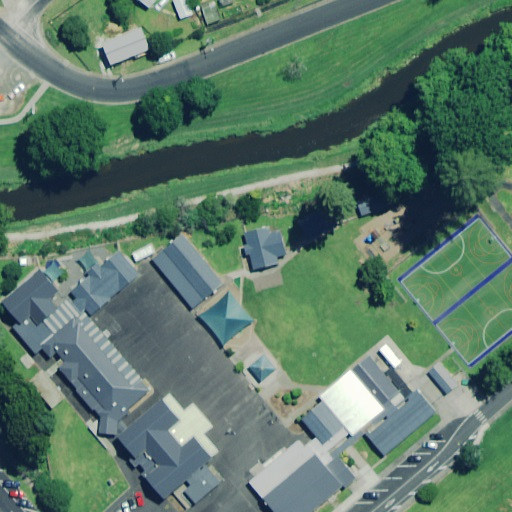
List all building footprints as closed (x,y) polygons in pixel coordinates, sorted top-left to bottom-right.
[(156,0),(139,0),(149,9),(156,0)] [(193,15),(187,0),(174,0),(173,1),(181,20),(193,15)] [(222,20),(215,1),(200,6),(208,25),(222,20)] [(149,55),(141,33),(113,44),(122,66),(149,55)] [(380,197),(358,205),(362,216),(384,208),(380,197)] [(245,259),(249,257),(255,273),(279,264),(277,259),(289,254),(281,233),(245,247),(241,248),(245,259)] [(225,283),(184,235),(163,252),(178,270),(168,278),(179,291),(189,283),(204,301),(225,283)] [(143,269),(124,247),(72,292),(91,314),(143,269)] [(151,390),(41,264),(0,299),(0,306),(106,429),(151,390)] [(404,396),(367,353),(302,410),(339,453),(404,396)] [(458,387),(439,364),(428,373),(447,396),(458,387)] [(437,412),(420,392),(367,435),(384,455),(437,412)] [(217,455),(165,397),(115,442),(167,500),(182,486),(199,504),(228,478),(211,460),(217,455)] [(314,511),(352,479),(314,435),(256,485),(279,511),(314,511)]
